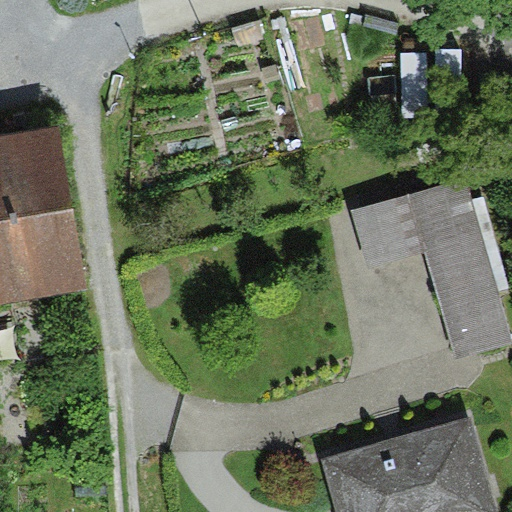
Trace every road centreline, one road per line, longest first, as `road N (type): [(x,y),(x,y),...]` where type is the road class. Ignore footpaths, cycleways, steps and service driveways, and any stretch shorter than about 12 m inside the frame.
road 1 (residential): [(130,511),(116,346),(68,66)]
road 2 (residential): [(68,66),(146,17),(208,0)]
